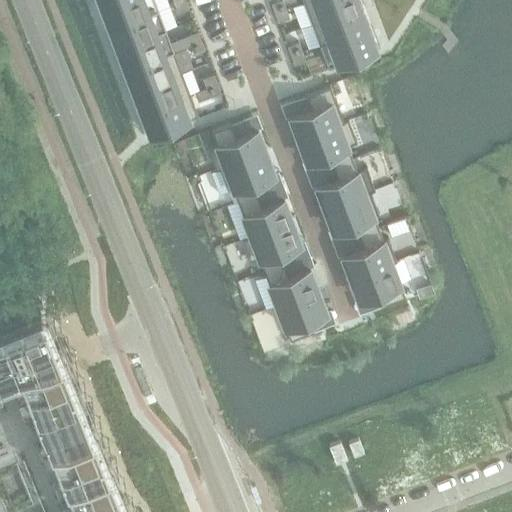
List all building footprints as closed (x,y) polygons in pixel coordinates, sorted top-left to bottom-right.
[(118,0),(102,6),(109,27),(157,9),(154,0),(118,0)] [(185,0),(179,0),(173,2),(177,12),(188,7),(185,0)] [(282,0),(276,0),(270,2),(274,12),(285,8),(282,0)] [(305,0),(303,1),(292,5),(300,27),(311,22),(359,4),(357,0),(305,0)] [(157,9),(109,27),(117,47),(165,29),(177,24),(169,4),(157,9)] [(359,4),(311,22),(319,44),(367,25),(359,4)] [(285,8),(274,12),(277,21),(289,17),(285,8)] [(367,25),(319,44),(327,66),(375,48),(367,25)] [(165,29),(117,47),(125,68),(173,50),(165,29)] [(197,30),(185,34),(189,44),(200,40),(197,30)] [(200,40),(189,44),(193,53),(204,49),(200,40)] [(298,41),(286,45),(290,55),(302,50),(298,41)] [(173,50),(125,68),(133,89),(181,71),(173,50)] [(302,50),(290,55),(294,64),(305,59),(302,50)] [(181,71),(133,89),(141,111),(189,93),(181,71)] [(213,73),(202,77),(205,87),(217,82),(213,73)] [(217,82),(205,87),(209,96),(220,92),(217,82)] [(310,107),(289,115),(297,137),(344,120),(343,119),(335,97),(330,84),(305,93),(310,107)] [(189,93),(141,111),(149,133),(198,115),(189,93)] [(344,120),(297,137),(306,159),(327,151),(332,164),(352,156),(347,144),(356,141),(348,117),(343,119),(344,120)] [(216,143),(206,146),(215,168),(265,149),(257,127),(235,135),(230,122),(210,129),(216,143)] [(215,169),(210,171),(218,192),(228,189),(232,187),(237,200),(257,192),(252,180),(274,171),(265,149),(215,168),(215,169)] [(337,176),(315,184),(324,207),(370,189),(370,190),(374,188),(366,165),(357,168),(352,156),(332,164),(337,176)] [(370,189),(324,207),(332,229),(353,221),(358,233),(378,226),(373,213),(378,211),(370,190),(370,189)] [(237,200),(226,204),(239,238),(241,237),(250,234),(291,219),(283,196),(261,204),(257,192),(237,200)] [(250,234),(241,237),(249,260),(259,256),(263,269),(283,261),(278,249),(300,241),(291,219),(250,234)] [(363,245),(341,253),(350,276),(391,260),(392,261),(396,259),(387,236),(383,238),(378,226),(358,233),(363,245)] [(391,260),(350,276),(358,298),(376,291),(381,304),(404,295),(399,283),(400,283),(392,261),(391,260)] [(267,280),(256,284),(264,307),(276,303),(276,304),(318,288),(309,265),(288,274),(283,261),(263,269),(267,280)] [(318,288),(276,304),(284,326),(285,326),(290,339),(313,330),(308,317),(326,310),(318,288)] [(41,301),(0,317),(0,511),(125,511),(126,511),(122,503),(73,381),(58,343),(41,301)] [(358,437),(348,441),(353,455),(363,451),(358,437)] [(339,440),(328,444),(335,462),(346,458),(339,440)]
